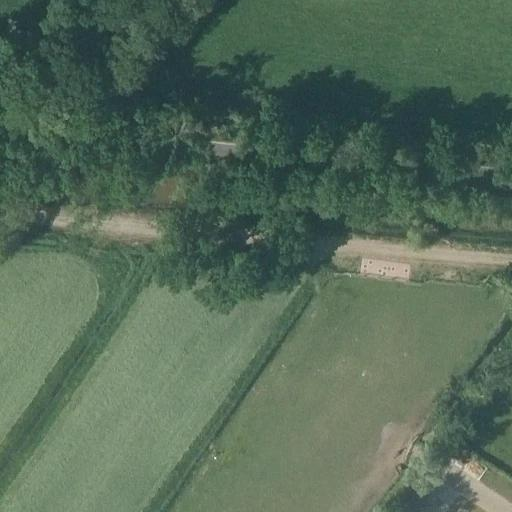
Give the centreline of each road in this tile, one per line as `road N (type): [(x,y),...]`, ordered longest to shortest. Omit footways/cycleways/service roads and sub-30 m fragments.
road 1 (track): [(0,214),(511,264)]
road 2 (unclassified): [(511,182),(0,133)]
